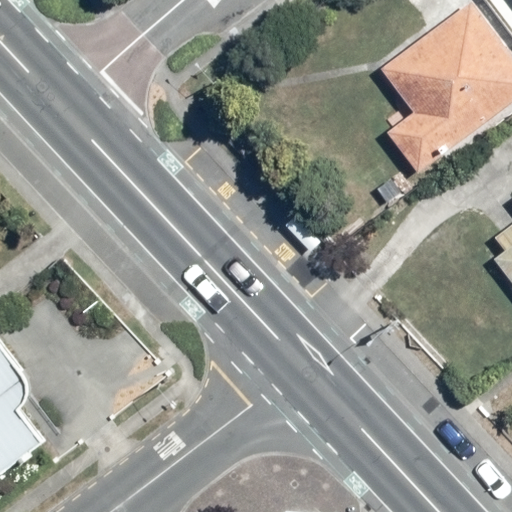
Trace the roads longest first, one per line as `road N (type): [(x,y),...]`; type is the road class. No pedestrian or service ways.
road 1 (secondary): [(55,102),(301,366)]
road 2 (residential): [(109,511),(301,366)]
road 3 (secondary): [(301,366),(436,511)]
road 4 (residential): [(55,102),(182,0)]
